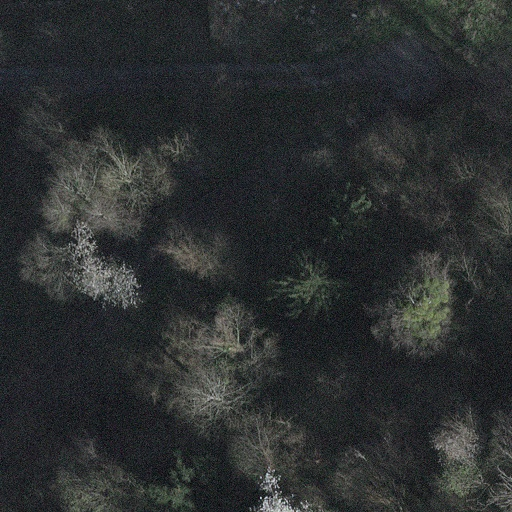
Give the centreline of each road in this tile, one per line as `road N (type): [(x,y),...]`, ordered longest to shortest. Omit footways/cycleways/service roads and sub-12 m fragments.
road 1 (track): [(0,81),(401,69),(408,97),(381,120),(209,212),(18,405),(0,413)]
road 2 (trunk): [(463,0),(437,511)]
